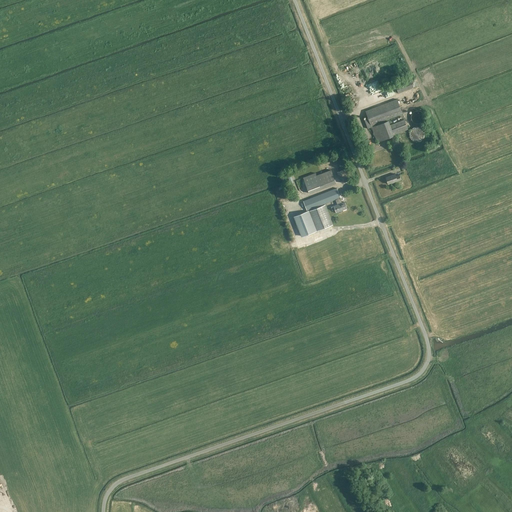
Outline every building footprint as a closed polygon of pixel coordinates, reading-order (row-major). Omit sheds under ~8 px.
[(410,77),(395,83),(399,93),(414,87),(410,77)] [(371,125),(402,113),(397,99),(366,110),(371,125)] [(414,123),(416,123),(418,124),(420,123),(422,122),(423,120),(424,117),(424,115),(423,113),(421,111),(419,111),(416,111),(414,111),(412,113),(411,115),(411,117),(411,119),(412,121),(414,123)] [(390,125),(388,120),(372,127),(377,142),(391,136),(393,140),(388,142),(390,149),(400,145),(397,139),(395,134),(408,129),(404,120),(390,125)] [(424,133),(424,132),(424,131),(423,131),(423,130),(422,129),(421,128),(420,127),(419,127),(418,127),(417,127),(416,127),(415,127),(414,127),(413,128),(412,128),(411,129),(411,130),(410,130),(410,131),(409,132),(409,133),(409,134),(409,135),(409,136),(409,137),(410,137),(410,138),(410,139),(411,139),(411,140),(412,140),(413,141),(414,141),(414,142),(415,142),(416,142),(417,142),(418,142),(419,142),(420,141),(421,141),(422,140),(422,139),(423,139),(423,138),(424,138),(424,137),(424,136),(424,135),(424,134),(424,133)] [(345,168),(337,171),(341,183),(349,180),(347,172),(345,168)] [(335,182),(331,170),(317,176),(315,173),(304,178),(310,193),(325,187),(325,186),(335,182)] [(389,184),(401,179),(399,174),(396,176),(395,174),(386,177),(389,184)] [(337,204),(334,206),(331,207),(332,210),(335,209),(337,212),(347,208),(344,202),(342,203),(340,197),(337,188),(303,201),(307,210),(335,199),(337,204)] [(326,205),(309,211),(295,217),(302,236),(333,224),(326,205)] [(330,239),(326,241),(325,236),(321,237),(321,240),(319,241),(321,247),(331,244),(330,239)] [(323,264),(317,248),(311,250),(317,266),(323,264)] [(327,248),(322,250),(328,266),(334,264),(327,248)]
